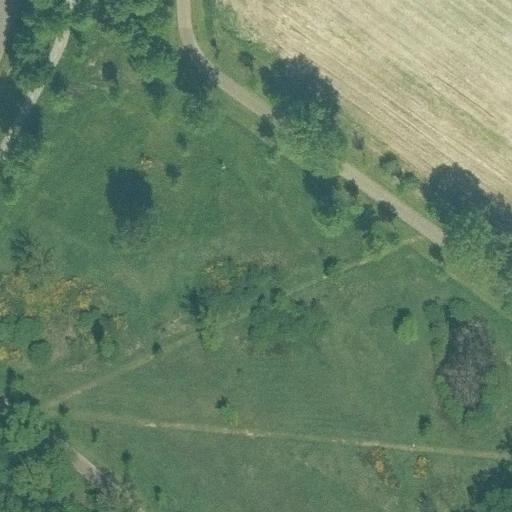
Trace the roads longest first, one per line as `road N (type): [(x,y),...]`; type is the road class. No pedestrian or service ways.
road 1 (unclassified): [(511,288),(213,72),(188,47),(184,0)]
road 2 (track): [(131,511),(0,405)]
